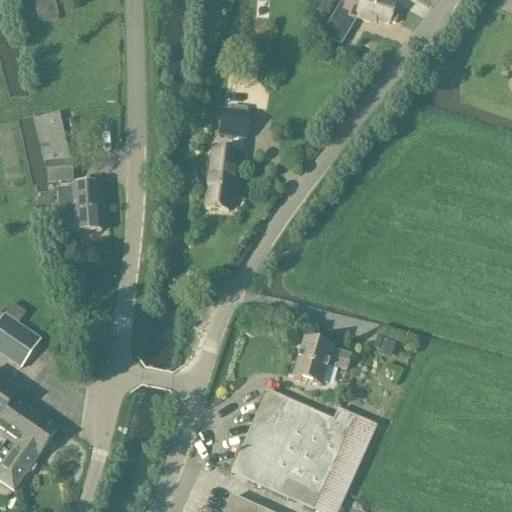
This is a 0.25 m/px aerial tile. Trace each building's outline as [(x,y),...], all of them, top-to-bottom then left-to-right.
[(33,0),(38,25),(60,21),(55,0),(33,0)] [(383,0),(343,0),(324,34),(326,40),(339,45),(356,20),(368,23),(370,21),(388,26),(390,24),(395,24),(399,10),(394,9),(395,3),(383,0)] [(250,116),(229,113),(221,112),(217,138),(247,143),(250,116)] [(30,127),(44,183),(68,177),(54,121),(30,127)] [(204,211),(227,213),(227,208),(229,208),(231,207),(232,199),(230,197),(229,197),(232,169),(233,155),(211,153),(210,167),(209,167),(204,211)] [(59,234),(75,234),(75,236),(100,234),(98,186),(72,187),(74,212),(58,213),(59,234)] [(25,316),(11,307),(5,316),(19,326),(25,316)] [(41,344),(5,319),(0,325),(0,360),(20,374),(41,344)] [(350,357),(331,352),(332,351),(304,343),(293,380),(321,388),(327,368),(346,374),(350,357)] [(382,343),(378,358),(390,361),(394,346),(382,343)] [(0,437),(15,448),(36,461),(58,429),(17,401),(18,396),(0,383),(0,437)] [(307,511),(338,511),(376,429),(337,412),(332,422),(267,393),(230,477),(307,511)] [(36,461),(15,448),(9,457),(3,452),(0,455),(0,485),(13,495),(28,473),(32,474),(35,469),(33,466),(36,461)] [(258,511),(232,500),(226,511),(258,511)]
